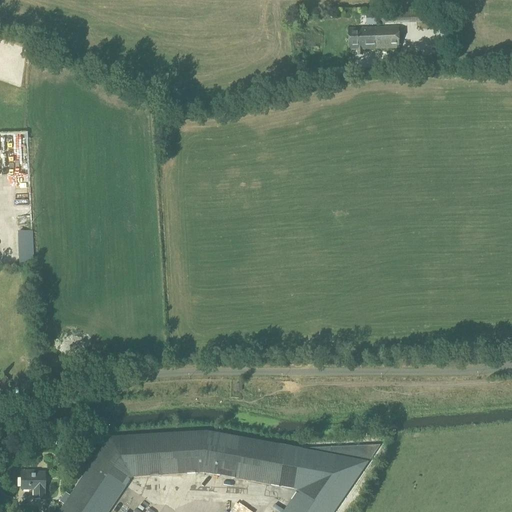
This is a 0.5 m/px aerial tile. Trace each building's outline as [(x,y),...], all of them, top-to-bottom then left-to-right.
[(433,13),(416,14),(416,23),(433,22),(433,13)] [(401,23),(400,14),(376,14),(376,23),(401,23)] [(398,28),(349,29),(349,50),(358,50),(398,49),(398,28)] [(17,233),(19,266),(34,265),(32,232),(17,233)] [(0,384),(3,388),(9,382),(5,377),(0,380),(0,384)] [(64,505),(59,511),(109,511),(132,478),(204,473),(299,491),(284,511),(334,511),(369,462),(380,446),(301,450),(206,432),(110,438),(71,496),(64,505)] [(21,476),(21,490),(34,490),(34,499),(44,499),(44,490),(44,473),(36,473),(36,476),(21,476)] [(66,493),(60,502),(64,505),(71,496),(66,493)] [(128,502),(140,509),(142,505),(130,498),(128,502)]
